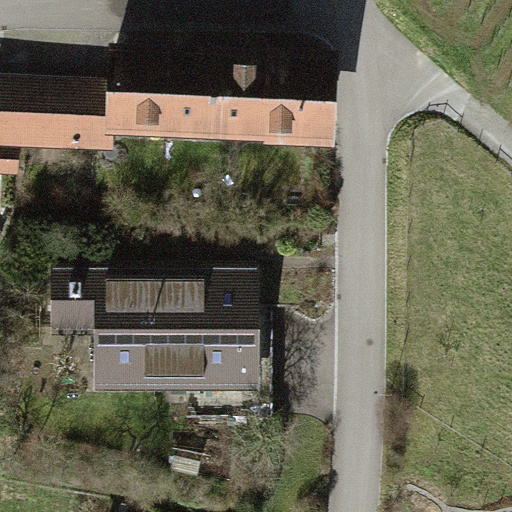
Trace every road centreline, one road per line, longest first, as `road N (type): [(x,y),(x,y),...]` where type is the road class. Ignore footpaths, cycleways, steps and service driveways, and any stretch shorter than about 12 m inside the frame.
road 1 (residential): [(353,511),(354,5)]
road 2 (track): [(511,131),(354,37)]
